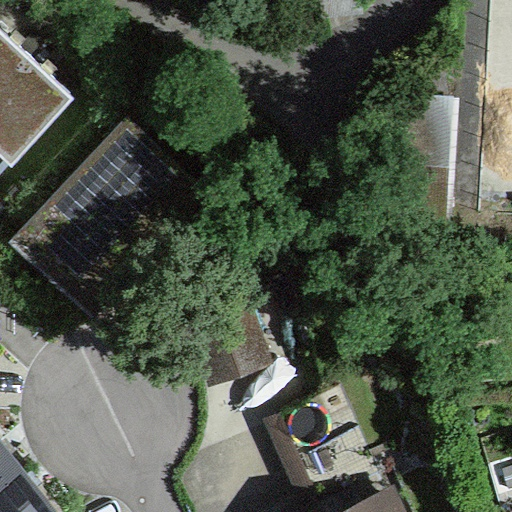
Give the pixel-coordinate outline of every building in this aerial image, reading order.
[(359,0),(322,0),(323,9),(360,6),(359,0)] [(511,0),(490,0),(478,211),(511,212),(511,0)] [(0,18),(0,172),(77,88),(0,18)] [(399,226),(438,263),(440,261),(449,95),(406,92),(399,226)] [(201,185),(128,118),(18,237),(91,304),(201,185)] [(266,353),(246,296),(189,316),(209,373),(266,353)] [(341,388),(279,416),(306,476),(315,472),(325,494),(378,471),(341,388)] [(0,475),(16,463),(0,443),(0,475)] [(0,511),(55,511),(16,463),(0,475),(0,511)] [(394,511),(386,493),(343,511),(394,511)]
